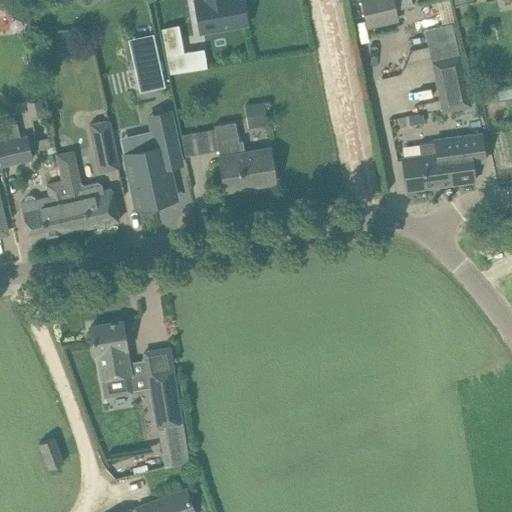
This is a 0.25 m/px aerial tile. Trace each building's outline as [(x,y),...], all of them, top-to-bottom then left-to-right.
[(4,0),(2,6),(9,14),(19,12),(22,3),(20,0),(4,0)] [(194,0),(200,33),(247,24),(243,0),(194,0)] [(357,0),(358,1),(361,0),(367,26),(397,19),(394,10),(412,6),(410,0),(357,0)] [(425,30),(431,60),(460,55),(453,24),(425,30)] [(155,42),(135,47),(145,90),(165,85),(155,42)] [(204,49),(166,55),(170,74),(207,68),(204,49)] [(460,55),(431,60),(436,81),(464,74),(460,55)] [(464,74),(436,81),(443,113),(472,107),(464,74)] [(495,89),(479,93),(482,105),(497,102),(497,101),(495,89)] [(25,99),(30,121),(45,118),(40,96),(25,99)] [(243,105),(247,128),(267,125),(263,102),(243,105)] [(157,148),(125,154),(126,159),(125,160),(126,161),(127,160),(134,195),(137,207),(144,206),(169,201),(175,199),(171,181),(167,167),(180,164),(176,145),(169,115),(150,119),(153,132),(157,148)] [(19,137),(15,120),(0,123),(0,165),(0,166),(32,159),(27,135),(19,137)] [(108,120),(89,125),(95,152),(114,148),(108,120)] [(272,183),(275,182),(269,148),(245,152),(243,141),(238,142),(235,122),(213,125),(214,129),(181,135),(185,156),(218,151),(225,191),(250,187),(250,184),(272,181),(272,183)] [(482,132),(440,138),(442,154),(447,153),(448,158),(453,157),(454,165),(451,166),(451,167),(445,168),(444,170),(440,171),(441,176),(440,176),(441,185),(475,181),(473,164),(486,162),(482,132)] [(442,154),(440,138),(433,139),(434,142),(418,144),(420,155),(402,158),(406,190),(441,185),(440,176),(441,176),(440,171),(444,170),(445,168),(451,167),(451,166),(454,165),(453,157),(448,158),(447,153),(442,154)] [(73,151),(55,154),(61,181),(63,180),(66,193),(65,194),(73,231),(118,221),(114,201),(111,188),(104,190),(103,185),(97,182),(83,185),(81,188),(73,151)] [(23,203),(20,203),(28,240),(73,231),(65,194),(66,193),(63,180),(45,184),(48,197),(36,200),(33,197),(30,196),(26,196),(24,199),(23,203)] [(121,321),(90,326),(94,354),(96,354),(100,378),(102,378),(105,396),(117,394),(132,392),(131,389),(127,362),(124,349),(126,349),(125,341),(121,321)] [(172,365),(146,370),(155,427),(157,427),(164,467),(188,461),(181,424),(182,423),(172,365)] [(48,468),(63,462),(53,438),(39,443),(48,468)] [(194,511),(186,489),(136,508),(137,509),(137,511),(194,511)]
